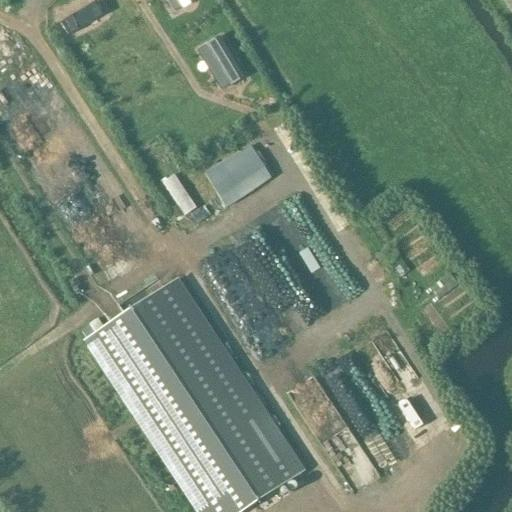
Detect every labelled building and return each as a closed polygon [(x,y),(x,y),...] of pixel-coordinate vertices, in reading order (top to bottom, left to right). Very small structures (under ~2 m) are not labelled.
[(194,0),(166,0),(175,13),(195,1),(194,0)] [(96,3),(66,24),(74,36),(104,15),(96,3)] [(218,38),(197,51),(223,91),(244,79),(218,38)] [(110,97),(140,144),(155,135),(124,88),(110,97)] [(216,128),(208,116),(175,137),(182,149),(216,128)] [(176,283),(87,340),(198,511),(241,511),(300,474),(176,283)]
